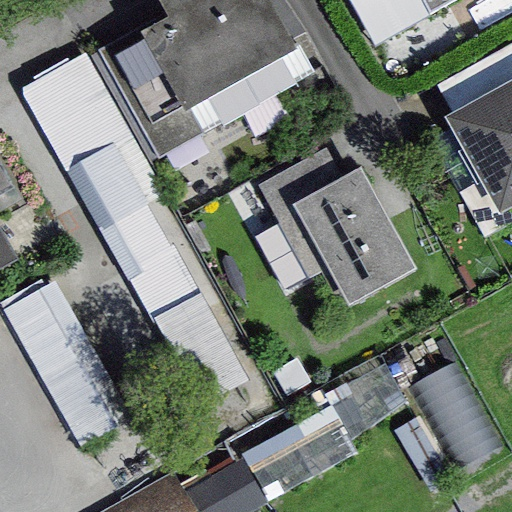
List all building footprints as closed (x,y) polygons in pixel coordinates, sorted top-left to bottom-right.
[(169,20),(106,53),(164,165),(332,78),(315,44),(302,50),(276,0),(179,0),(163,9),(169,20)] [(346,0),(350,6),(361,0),(423,0),(438,26),(486,0),(346,0)] [(463,121),(450,128),(506,225),(511,221),(511,53),(446,92),(463,121)] [(76,63),(27,91),(210,413),(256,387),(124,154),(145,142),(98,59),(79,69),(76,63)] [(419,275),(361,174),(297,207),(360,310),(419,275)] [(0,281),(28,265),(0,216),(0,281)] [(64,285),(13,312),(81,439),(132,412),(64,285)] [(426,378),(474,460),(509,440),(461,358),(426,378)] [(408,421),(422,474),(445,468),(430,415),(408,421)] [(314,419),(251,452),(271,491),(335,459),(314,419)] [(262,511),(238,468),(192,493),(184,478),(121,511),(262,511)]
